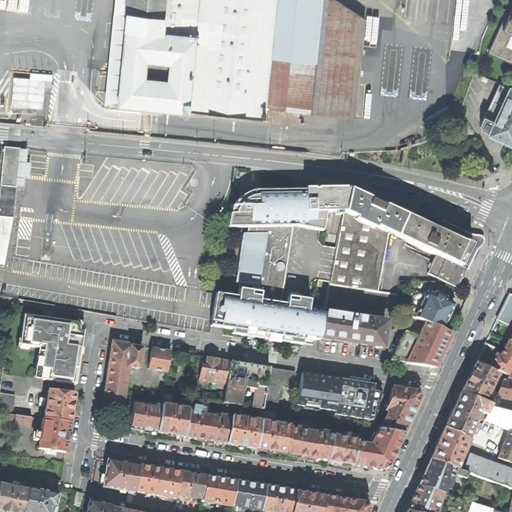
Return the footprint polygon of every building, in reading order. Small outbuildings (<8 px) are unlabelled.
[(190,112),(267,120),(268,109),(301,112),(356,119),(366,29),(318,0),(127,0),(127,12),(125,27),(122,27),(121,39),(124,40),(118,98),(118,104),(190,112)] [(454,0),(455,22),(466,22),(466,3),(463,3),(463,0),(454,0)] [(511,7),(509,16),(506,14),(488,53),(511,63),(511,62),(511,61),(511,7)] [(11,78),(12,109),(45,108),(44,77),(11,78)] [(497,121),(511,88),(500,84),(485,116),(481,124),(482,127),(483,130),(491,133),(497,121)] [(491,133),(511,143),(511,88),(497,121),(491,133)] [(4,148),(0,187),(16,189),(17,179),(14,179),(15,163),(19,164),(20,149),(4,148)] [(163,204),(172,208),(189,170),(180,167),(163,204)] [(16,189),(0,187),(0,217),(13,218),(16,189)] [(312,189),(303,189),(303,190),(305,202),(307,213),(327,213),(338,211),(343,189),(344,187),(322,189),(322,193),(312,193),(312,189)] [(343,189),(338,211),(343,213),(349,216),(348,217),(367,227),(369,224),(388,233),(436,256),(427,274),(435,278),(455,287),(476,247),(478,246),(481,244),(482,241),(481,239),(480,236),(477,235),(474,235),(471,235),(441,221),(441,223),(438,221),(417,212),(413,219),(375,201),(344,187),(343,189)] [(295,227),(321,232),(327,213),(307,213),(305,202),(303,190),(288,191),(258,191),(253,192),(248,193),(245,194),(241,197),(238,199),(234,204),(231,208),(237,208),(236,214),(229,214),(226,228),(248,228),(292,227),(295,227)] [(330,285),(377,293),(388,233),(369,224),(367,227),(348,217),(349,216),(343,213),(330,285)] [(14,220),(0,217),(0,256),(7,258),(14,220)] [(239,257),(243,258),(242,269),(238,269),(236,282),(239,282),(238,289),(260,293),(259,300),(280,304),(292,227),(248,228),(246,245),(242,244),(239,257)] [(155,245),(162,270),(169,268),(162,243),(155,245)] [(377,293),(330,285),(327,299),(395,309),(397,295),(377,293)] [(307,311),(308,300),(287,297),(286,305),(280,304),(259,300),(260,293),(238,289),(237,297),(215,294),(210,326),(232,330),(231,334),(302,345),(302,341),(319,340),(320,339),(324,314),(307,311)] [(409,306),(416,309),(423,295),(416,291),(409,306)] [(433,297),(427,294),(418,311),(415,318),(425,323),(441,330),(447,317),(454,305),(444,301),(445,298),(435,293),(433,297)] [(511,315),(511,306),(505,303),(502,310),(511,316),(511,315)] [(418,311),(416,309),(409,306),(406,314),(415,318),(418,311)] [(508,325),(511,316),(502,310),(497,319),(508,325)] [(324,314),(320,339),(353,344),(380,348),(384,323),(324,313),(324,314)] [(24,315),(19,346),(38,348),(34,379),(75,385),(83,332),(79,331),(79,327),(76,323),(24,315)] [(441,330),(425,323),(417,339),(405,364),(434,368),(442,352),(450,334),(441,330)] [(404,333),(389,362),(405,364),(417,339),(404,333)] [(112,342),(103,404),(123,407),(128,368),(139,369),(142,349),(131,347),(132,346),(112,342)] [(475,364),(488,370),(491,366),(490,366),(496,354),(497,355),(498,352),(497,350),(496,349),(485,343),(475,364)] [(511,367),(511,346),(507,344),(505,347),(500,356),(497,355),(496,354),(490,366),(491,366),(507,376),(511,367)] [(150,349),(146,372),(166,375),(170,353),(150,349)] [(201,367),(199,381),(225,385),(229,363),(215,360),(206,359),(205,367),(201,367)] [(240,407),(242,391),(253,393),(250,409),(262,410),(268,369),(249,366),(229,363),(225,385),(223,398),(222,404),(232,406),(238,407),(240,407)] [(497,375),(475,364),(472,371),(461,393),(485,402),(497,375)] [(294,373),(268,369),(262,410),(268,411),(274,413),(275,413),(280,384),(292,386),(294,373)] [(339,380),(310,375),(308,387),(308,390),(323,392),(318,420),(332,423),(338,387),(339,380)] [(380,386),(339,380),(338,387),(380,394),(381,389),(380,386)] [(161,406),(161,408),(156,433),(168,435),(183,438),(184,438),(188,413),(188,411),(182,410),(172,408),(167,407),(167,405),(170,403),(172,396),(170,395),(172,382),(165,381),(163,394),(161,406)] [(511,383),(502,381),(496,397),(511,400),(511,383)] [(380,394),(338,387),(332,423),(373,430),(380,394)] [(380,431),(402,435),(406,426),(419,398),(416,392),(391,388),(389,401),(388,404),(385,412),(388,413),(380,431)] [(45,408),(44,420),(70,424),(72,410),(74,395),(48,391),(47,400),(45,408)] [(485,402),(461,393),(454,408),(479,418),(485,402)] [(0,395),(0,413),(11,415),(13,400),(3,398),(4,396),(0,395)] [(209,402),(222,404),(223,398),(210,395),(209,402)] [(190,398),(189,407),(197,408),(197,407),(198,400),(190,398)] [(38,407),(45,408),(47,400),(40,399),(38,407)] [(295,411),(294,416),(301,417),(303,417),(305,402),(297,401),(295,411)] [(141,431),(156,433),(161,408),(134,403),(129,429),(141,431)] [(232,406),(230,418),(236,419),(238,407),(232,406)] [(479,418),(454,408),(445,430),(468,440),(479,418)] [(511,412),(491,408),(487,415),(485,420),(503,428),(509,430),(511,430),(511,412)] [(262,410),(250,409),(249,415),(261,417),(262,410)] [(188,413),(184,438),(198,440),(226,445),(230,421),(226,420),(219,419),(199,415),(193,414),(188,413)] [(280,423),(287,424),(286,428),(289,428),(290,423),(291,416),(281,414),(280,423)] [(16,416),(14,423),(30,426),(31,418),(16,416)] [(300,424),(301,417),(294,416),(291,416),(290,423),(300,424)] [(230,421),(226,445),(239,447),(255,450),(260,423),(236,419),(230,418),(230,421)] [(70,424),(44,420),(42,420),(40,433),(39,441),(38,449),(65,453),(67,440),(70,424)] [(260,423),(255,450),(268,452),(284,455),(289,430),(289,428),(286,428),(260,423)] [(289,430),(284,455),(304,458),(326,462),(330,437),(325,437),(326,434),(320,433),(319,436),(299,432),(300,429),(294,429),(294,431),(289,430)] [(368,446),(355,444),(351,466),(380,471),(387,468),(398,445),(402,435),(380,431),(376,430),(372,441),(370,441),(368,446)] [(468,440),(445,430),(437,445),(465,456),(471,441),(468,440)] [(511,430),(509,430),(498,458),(511,463),(511,430)] [(330,437),(326,462),(338,464),(351,466),(355,444),(355,442),(349,441),(350,437),(344,436),(343,440),(330,437)] [(437,445),(431,460),(455,469),(460,471),(465,456),(437,445)] [(511,471),(469,456),(463,472),(468,474),(511,490),(511,471)] [(103,484),(102,488),(134,493),(134,492),(139,466),(124,463),(107,460),(105,475),(103,484)] [(421,481),(419,486),(443,494),(444,494),(446,488),(448,489),(453,475),(455,469),(431,460),(421,481)] [(134,492),(176,499),(177,495),(181,473),(158,469),(139,466),(134,492)] [(455,469),(453,475),(466,479),(468,474),(463,472),(460,471),(455,469)] [(193,475),(181,473),(177,495),(201,499),(205,477),(193,475)] [(231,506),(235,482),(219,480),(205,477),(201,499),(201,502),(231,507),(231,506)] [(48,478),(47,485),(60,488),(61,481),(48,478)] [(260,511),(264,487),(251,485),(235,482),(231,506),(260,511)] [(0,510),(5,511),(6,511),(22,511),(27,491),(0,485),(0,510)] [(413,511),(436,511),(439,507),(443,494),(419,486),(414,497),(408,510),(413,511)] [(264,487),(260,511),(267,511),(290,511),(294,492),(278,490),(264,487)] [(27,491),(22,511),(51,511),(53,508),(55,509),(58,495),(33,490),(32,492),(27,491)] [(76,492),(74,504),(80,506),(83,493),(76,492)] [(308,495),(294,492),(290,511),(321,511),(324,497),(308,495)] [(444,509),(449,496),(444,494),(443,494),(439,507),(444,509)] [(444,509),(454,511),(459,511),(463,500),(449,496),(444,509)] [(324,497),(321,511),(366,511),(367,511),(364,504),(324,497)] [(476,511),(478,505),(463,500),(459,511),(476,511)] [(110,509),(111,507),(88,502),(86,511),(117,511),(110,509)]
